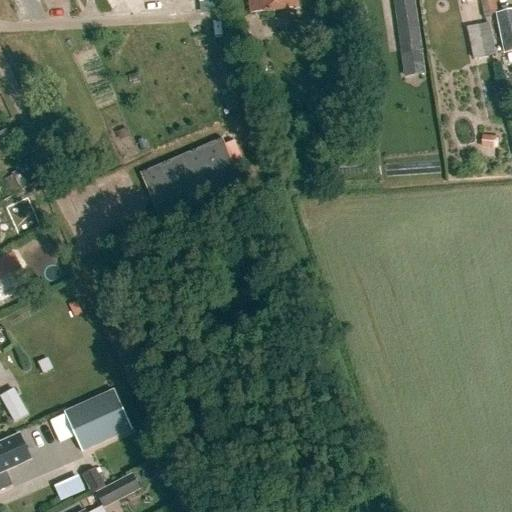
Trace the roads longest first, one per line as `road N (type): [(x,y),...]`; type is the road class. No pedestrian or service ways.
road 1 (residential): [(137,202),(77,227),(0,58)]
road 2 (residential): [(0,29),(210,16)]
